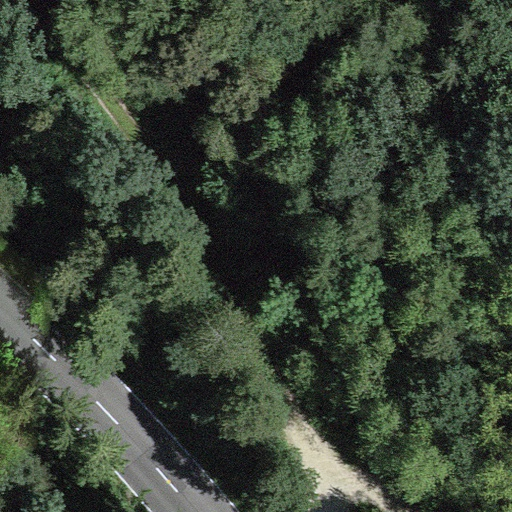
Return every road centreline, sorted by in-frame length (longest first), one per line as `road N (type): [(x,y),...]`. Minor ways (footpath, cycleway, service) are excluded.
road 1 (track): [(320,511),(317,479),(171,178),(41,0)]
road 2 (tertiary): [(0,308),(195,511)]
